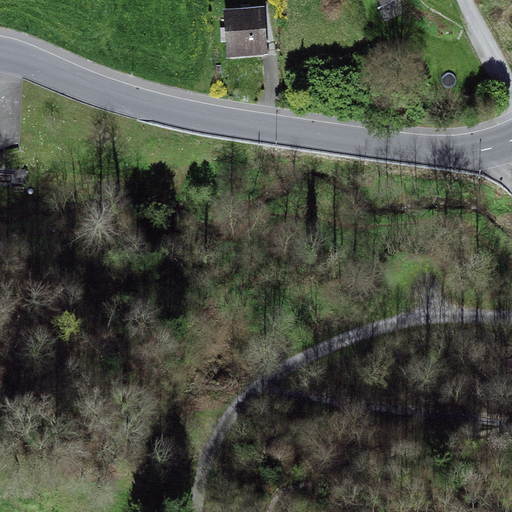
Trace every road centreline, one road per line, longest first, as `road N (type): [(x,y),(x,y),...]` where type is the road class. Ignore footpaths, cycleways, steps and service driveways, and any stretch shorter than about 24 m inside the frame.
road 1 (residential): [(0,50),(208,115),(401,150),(478,151),(511,137)]
road 2 (track): [(511,317),(435,316),(383,329),(214,415),(190,455),(198,511)]
